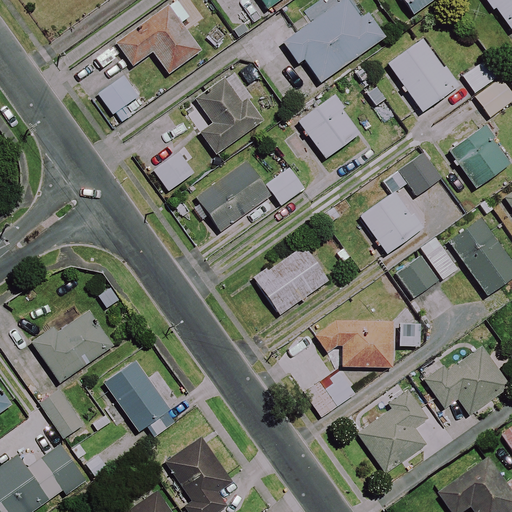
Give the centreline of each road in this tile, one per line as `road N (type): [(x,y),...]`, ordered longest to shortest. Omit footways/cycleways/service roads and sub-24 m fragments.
road 1 (residential): [(318,495),(95,188)]
road 2 (residential): [(95,188),(0,54)]
